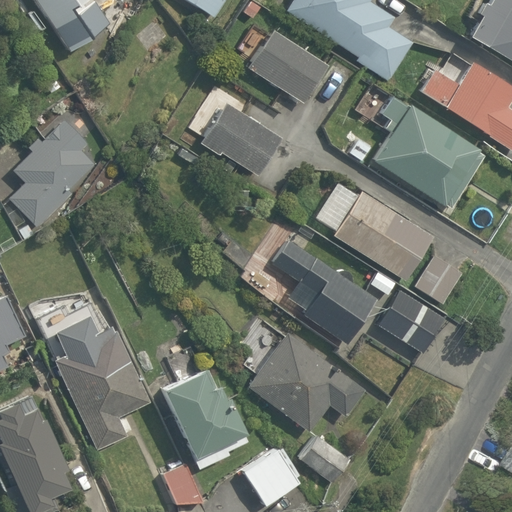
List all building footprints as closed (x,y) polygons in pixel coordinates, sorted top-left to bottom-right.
[(33,0),(69,51),(108,23),(92,0),(33,0)] [(178,0),(211,19),(222,0),(178,0)] [(273,0),(271,3),(383,81),(418,30),(375,0),(273,0)] [(511,0),(486,0),(467,36),(511,60),(511,0)] [(324,60),(269,25),(243,65),(297,101),(324,60)] [(511,97),(511,82),(473,57),(461,75),(434,56),(414,86),(511,151),(511,108),(507,105),(511,97)] [(251,175),(276,134),(240,112),(245,103),(213,83),(187,125),(201,133),(196,141),(251,175)] [(485,144),(399,88),(375,125),(386,133),(369,160),(443,208),(485,144)] [(81,137),(56,115),(9,167),(24,180),(7,200),(34,225),(92,160),(75,144),(81,137)] [(354,193),(333,179),(311,213),(332,227),(326,236),(401,284),(434,233),(358,185),(354,193)] [(273,223),(247,259),(306,300),(298,313),(338,341),(372,293),(273,223)] [(461,270),(428,250),(410,281),(443,300),(461,270)] [(0,370),(7,368),(2,353),(9,350),(5,341),(22,334),(2,287),(0,287),(0,370)] [(139,383),(107,322),(45,356),(95,449),(125,433),(117,418),(143,404),(133,386),(139,383)] [(341,419),(364,387),(279,327),(238,385),(302,431),(320,405),(341,419)] [(214,364),(158,390),(188,453),(244,426),(214,364)] [(28,396),(0,409),(0,464),(22,511),(40,511),(51,507),(45,497),(71,484),(28,396)] [(309,429),(292,460),(331,481),(348,450),(309,429)] [(276,445),(239,468),(261,504),(298,481),(276,445)] [(172,504),(205,503),(180,455),(153,468),(172,504)]
